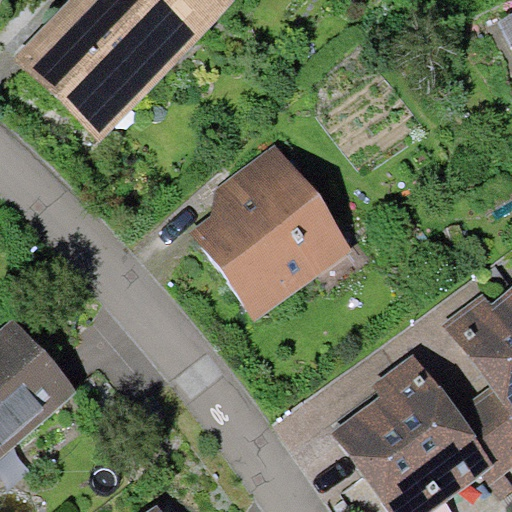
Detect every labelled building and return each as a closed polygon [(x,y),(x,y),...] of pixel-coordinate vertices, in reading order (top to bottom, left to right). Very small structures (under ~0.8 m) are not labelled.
[(233,0),(69,0),(15,57),(100,139),(233,0)] [(511,9),(496,18),(511,49),(511,9)] [(353,250),(275,144),(214,190),(212,216),(191,233),(255,322),(353,250)] [(511,287),(491,302),(471,318),(451,333),(492,386),(511,411),(511,287)] [(471,318),(491,302),(484,293),(444,323),(451,333),(471,318)] [(46,355),(14,318),(0,329),(0,457),(77,392),(46,355)] [(401,381),(423,365),(414,354),(372,385),(380,396),(401,381)] [(380,396),(331,432),(388,511),(429,511),(481,473),(493,464),(456,411),(423,365),(401,381),(380,396)] [(511,411),(492,386),(456,411),(493,464),(481,473),(500,500),(511,490),(511,483),(505,475),(511,469),(511,411)]
